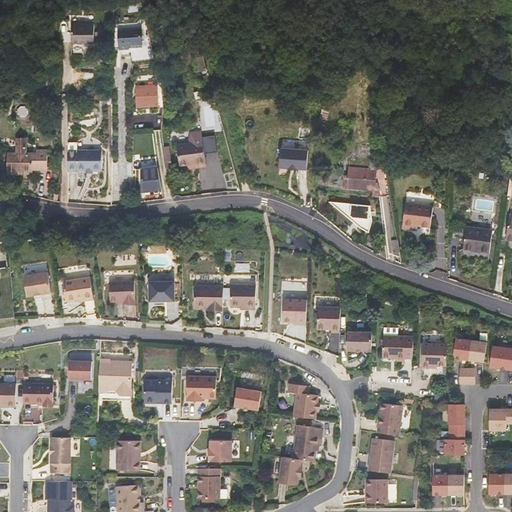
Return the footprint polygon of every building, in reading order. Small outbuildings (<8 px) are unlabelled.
[(141,0),(127,2),(128,13),(143,11),(141,0)] [(72,42),(94,42),(94,25),(72,24),(72,42)] [(144,38),(122,38),(122,55),(137,55),(137,51),(144,51),(144,38)] [(206,70),(200,41),(191,43),(196,71),(206,70)] [(159,108),(158,85),(136,86),(136,109),(159,108)] [(327,130),(329,110),(322,108),(320,120),(319,130),(327,130)] [(189,143),(203,141),(202,136),(201,131),(191,133),(189,143)] [(202,136),(203,141),(189,143),(177,145),(180,166),(191,164),(192,168),(198,167),(206,166),(204,153),(217,151),(214,134),(202,136)] [(16,154),(7,154),(7,175),(23,175),(23,173),(45,173),(45,154),(35,154),(26,154),(26,139),(16,139),(16,154)] [(382,167),(379,140),(371,141),(373,158),(370,159),(371,168),(382,167)] [(102,170),(102,150),(77,150),(77,145),(69,145),(68,170),(77,170),(86,170),(85,168),(93,168),(93,170),(102,170)] [(306,169),(307,151),(280,149),(279,168),(288,168),(288,170),(297,170),(298,169),(306,169)] [(374,190),(376,170),(350,167),(349,175),(344,175),(343,187),(374,190)] [(161,189),(158,168),(142,169),(141,191),(161,189)] [(371,205),(330,201),(361,227),(369,232),(373,220),(371,205)] [(431,226),(433,207),(406,203),(402,228),(413,229),(414,224),(418,225),(431,226)] [(381,223),(373,220),(369,232),(377,234),(381,223)] [(463,249),(489,253),(493,230),(466,226),(463,249)] [(47,262),(24,265),(25,272),(48,270),(47,262)] [(49,272),(24,276),(27,296),(35,295),(44,294),(52,292),(49,272)] [(91,277),(63,281),(66,301),(78,299),(85,298),(85,300),(94,299),(91,277)] [(135,281),(109,282),(110,302),(124,301),(124,303),(136,302),(135,281)] [(174,282),(150,282),(150,301),(175,300),(174,282)] [(256,286),(231,285),(230,307),(241,307),(247,307),(247,309),(255,310),(256,286)] [(222,286),(193,286),(193,307),(207,308),(207,311),(222,311),(222,286)] [(306,300),(283,299),(282,321),(294,321),(297,321),(296,324),(305,324),(306,300)] [(330,332),(338,332),(339,308),(317,307),(316,329),(330,329),(330,332)] [(346,349),(370,350),(371,332),(346,331),(346,349)] [(404,358),(411,359),(412,336),(382,335),(381,357),(396,358),(396,360),(404,361),(404,358)] [(470,340),(455,338),(452,357),(455,358),(466,359),(468,360),(470,340)] [(486,342),(470,340),(468,360),(472,360),(476,361),(483,362),(486,342)] [(446,357),(446,344),(421,343),(421,367),(430,367),(430,365),(436,366),(446,366),(446,357)] [(509,346),(497,344),(497,346),(492,346),(489,363),(489,366),(499,368),(506,369),(509,346)] [(109,360),(99,359),(98,392),(108,393),(108,391),(119,391),(118,394),(130,395),(131,378),(129,378),(129,372),(131,372),(131,361),(122,361),(122,362),(109,362),(109,360)] [(91,361),(69,360),(69,378),(91,379),(91,361)] [(216,377),(187,376),(187,400),(203,400),(203,398),(216,398),(216,377)] [(173,380),(145,380),(145,400),(147,402),(154,403),(154,400),(163,400),(162,403),(172,403),(173,380)] [(16,384),(0,383),(0,405),(3,405),(3,406),(16,406),(16,384)] [(53,384),(23,383),(23,403),(43,403),(43,404),(53,405),(53,384)] [(262,391),(237,387),(234,406),(259,409),(262,391)] [(317,409),(318,403),(319,394),(296,392),(293,415),(316,418),(317,409)] [(398,435),(402,405),(381,402),(379,416),(377,416),(376,424),(377,424),(377,432),(398,435)] [(448,423),(449,423),(464,424),(464,416),(464,404),(459,404),(453,404),(448,404),(448,423)] [(505,423),(505,409),(489,409),(489,427),(489,430),(505,430),(505,423)] [(323,428),(298,425),(294,458),(301,459),(314,461),(316,451),(316,445),(319,445),(321,446),(323,428)] [(70,437),(50,437),(50,472),(69,472),(70,437)] [(390,473),(394,440),(372,437),(368,470),(390,473)] [(463,439),(448,439),(444,439),(444,454),(449,454),(463,455),(463,439)] [(141,440),(117,440),(117,470),(139,470),(139,452),(140,452),(141,440)] [(232,440),(210,440),(210,449),(208,449),(208,461),(232,461),(232,440)] [(288,457),(283,456),(279,483),(296,485),(298,484),(299,477),(301,478),(302,467),(300,467),(301,459),(294,458),(288,457)] [(220,468),(197,468),(197,498),(219,498),(220,468)] [(504,473),(488,473),(488,491),(488,493),(496,493),(504,493),(504,473)] [(448,474),(432,474),(432,494),(442,494),(448,494),(448,474)] [(463,474),(448,474),(448,494),(456,494),(463,494),(463,474)] [(388,479),(366,479),(366,502),(388,503),(388,479)] [(71,480),(45,480),(45,498),(48,498),(50,499),(50,503),(48,503),(47,511),(73,511),(73,507),(71,505),(69,505),(69,499),(71,499),(71,480)] [(137,484),(115,486),(117,511),(139,511),(143,511),(142,502),(139,502),(139,501),(138,501),(137,496),(138,496),(137,484)]
